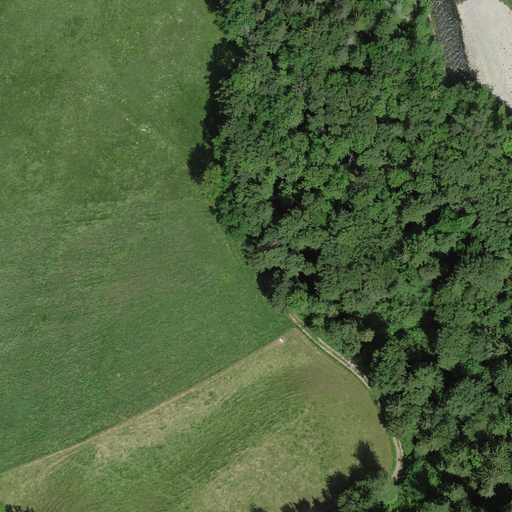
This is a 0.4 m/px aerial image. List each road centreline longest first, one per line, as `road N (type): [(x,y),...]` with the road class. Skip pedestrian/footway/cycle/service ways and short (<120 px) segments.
road 1 (track): [(354,511),(398,471),(379,401),(281,297),(235,188),(215,167)]
road 2 (track): [(388,336),(421,325),(511,342)]
